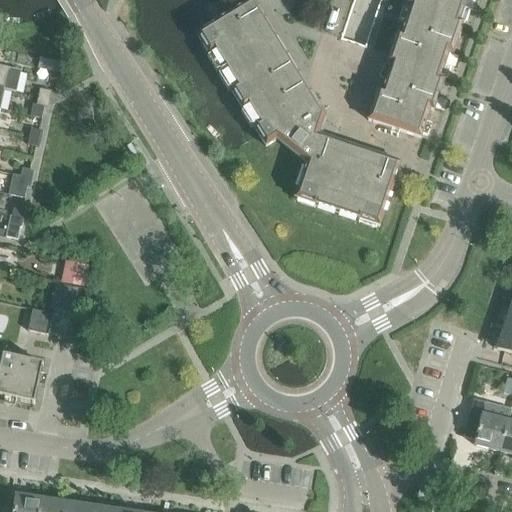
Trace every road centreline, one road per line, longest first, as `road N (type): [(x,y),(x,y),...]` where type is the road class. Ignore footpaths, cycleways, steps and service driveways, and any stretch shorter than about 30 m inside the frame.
road 1 (tertiary): [(215,218),(80,0)]
road 2 (residential): [(191,414),(99,453),(45,448)]
